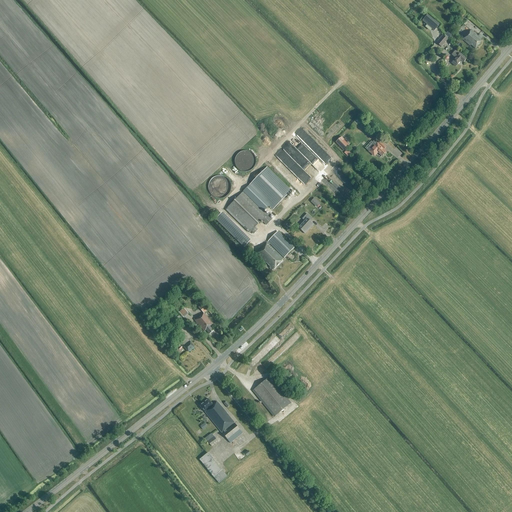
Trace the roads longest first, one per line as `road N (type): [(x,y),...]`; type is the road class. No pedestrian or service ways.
road 1 (secondary): [(511,45),(283,301),(210,367)]
road 2 (secondary): [(210,367),(26,511)]
road 3 (tertiary): [(327,511),(210,367)]
